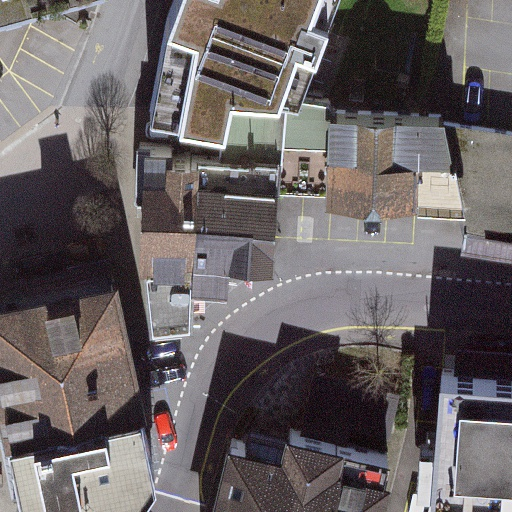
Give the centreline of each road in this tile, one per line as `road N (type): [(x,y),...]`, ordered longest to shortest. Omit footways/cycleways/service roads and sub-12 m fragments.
road 1 (residential): [(511,310),(379,303),(301,317),(234,351),(196,417),(170,511)]
road 2 (residential): [(0,164),(68,115),(123,34),(134,0)]
